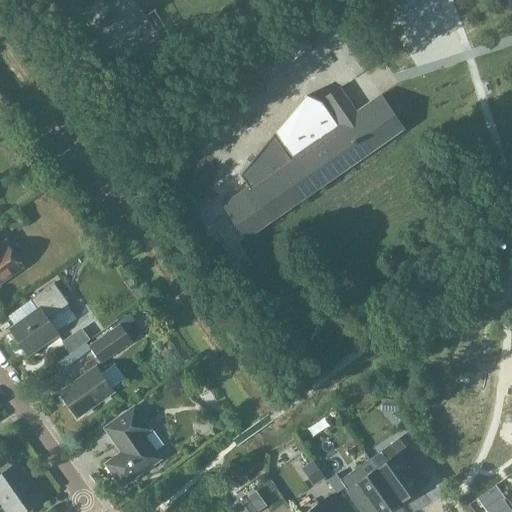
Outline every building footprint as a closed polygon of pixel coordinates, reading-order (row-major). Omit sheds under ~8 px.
[(78,0),(89,15),(110,0),(78,0)] [(60,9),(51,15),(63,32),(72,26),(60,9)] [(302,35),(260,65),(268,76),(310,47),(302,35)] [(373,150),(403,129),(381,97),(356,114),(339,89),(322,100),(323,101),(321,103),(307,96),(239,175),(248,186),(222,204),(245,238),(368,154),(370,156),(375,153),(373,150)] [(0,243),(0,283),(22,267),(6,245),(2,247),(0,243)] [(11,331),(27,353),(43,341),(45,343),(58,334),(47,319),(68,304),(54,283),(30,299),(38,311),(11,331)] [(90,345),(101,362),(130,341),(119,325),(90,345)] [(59,392),(77,418),(114,392),(95,366),(59,392)] [(151,430),(145,421),(134,407),(104,428),(121,452),(105,464),(121,487),(160,459),(144,435),(151,430)] [(376,468),(400,502),(429,481),(399,438),(381,451),(387,460),(376,468)] [(0,502),(6,511),(29,511),(30,507),(42,499),(16,463),(0,474),(0,502)] [(386,511),(400,502),(376,468),(365,477),(358,467),(340,480),(362,511),(386,511)] [(343,511),(331,495),(306,511),(343,511)]
